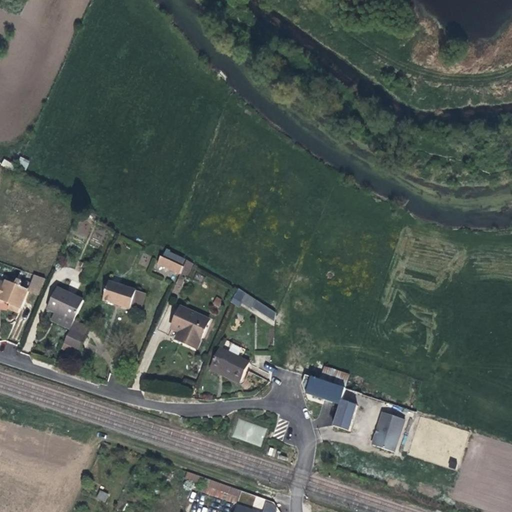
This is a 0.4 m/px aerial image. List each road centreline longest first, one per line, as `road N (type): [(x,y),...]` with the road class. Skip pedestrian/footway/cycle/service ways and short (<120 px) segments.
road 1 (residential): [(0,358),(152,406),(262,403),(290,412),(307,443),(296,511)]
road 2 (track): [(296,504),(108,440)]
